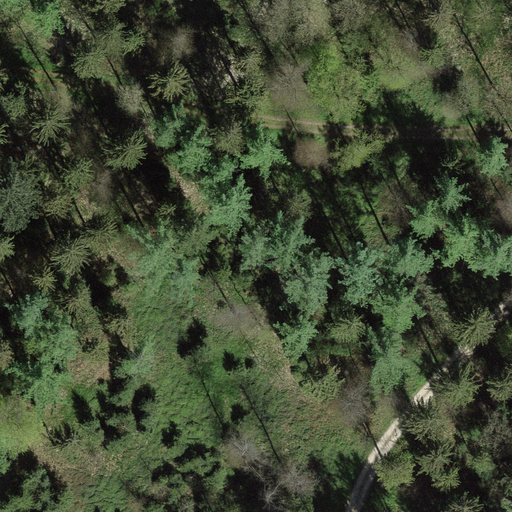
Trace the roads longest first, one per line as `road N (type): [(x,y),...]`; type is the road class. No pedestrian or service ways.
road 1 (track): [(0,74),(305,125),(511,129)]
road 2 (track): [(511,303),(381,438),(343,511)]
